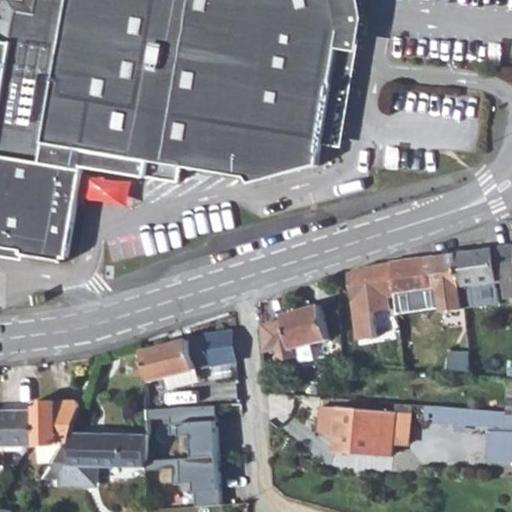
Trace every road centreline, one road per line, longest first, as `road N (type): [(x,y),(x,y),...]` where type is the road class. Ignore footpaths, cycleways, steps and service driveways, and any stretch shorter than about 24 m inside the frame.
road 1 (tertiary): [(0,342),(115,325),(511,187)]
road 2 (track): [(241,284),(269,508),(282,511)]
